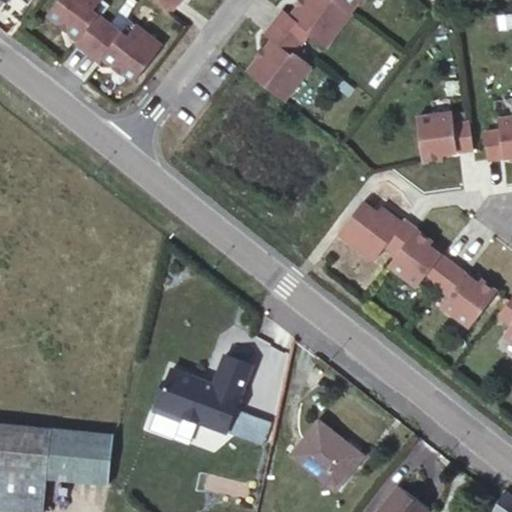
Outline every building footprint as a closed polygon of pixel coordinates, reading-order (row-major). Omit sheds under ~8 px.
[(96,0),(54,0),(44,13),(75,37),(71,42),(95,61),(99,56),(130,82),(158,45),(131,24),(122,37),(88,10),(96,0)] [(153,0),(167,11),(176,0),(153,0)] [(348,12),(347,11),(332,0),(300,0),(285,19),(277,13),(268,24),(296,46),(302,38),(318,50),(348,12)] [(332,0),(347,11),(355,0),(332,0)] [(296,46),(268,24),(259,36),(267,42),(245,71),(280,99),(305,67),(289,55),(296,46)] [(450,111),(415,115),(420,160),(441,158),(441,152),(470,148),(467,121),(452,123),(450,111)] [(511,114),(496,117),(497,129),(483,131),(486,158),(511,155),(511,114)] [(394,254),(414,228),(401,219),(400,221),(379,205),(374,211),(360,200),(336,231),(372,260),(383,245),(394,254)] [(431,242),(414,228),(394,254),(386,264),(414,286),(423,276),(446,294),(439,304),(466,325),(493,290),(478,277),(474,281),(428,246),(431,242)] [(511,342),(511,292),(495,314),(508,324),(501,334),(511,342)] [(235,409),(251,367),(224,357),(212,386),(172,372),(166,388),(163,387),(154,413),(180,422),(181,417),(226,434),(227,432),(239,436),(247,414),(235,409)] [(247,414),(239,436),(263,445),(272,423),(247,414)] [(364,455),(320,420),(294,454),(337,489),(364,455)] [(109,481),(114,432),(0,421),(0,508),(39,511),(44,511),(49,476),(109,481)] [(427,511),(431,507),(402,484),(380,511),(427,511)] [(511,511),(511,493),(506,490),(491,511),(511,511)]
